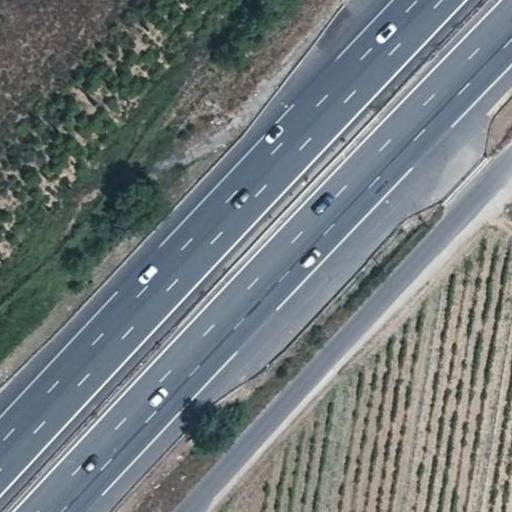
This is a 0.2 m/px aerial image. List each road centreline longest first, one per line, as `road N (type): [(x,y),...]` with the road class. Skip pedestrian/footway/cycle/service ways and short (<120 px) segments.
road 1 (motorway): [(50,511),(511,26)]
road 2 (motorway): [(430,0),(0,458)]
road 3 (unclassified): [(194,511),(511,161)]
